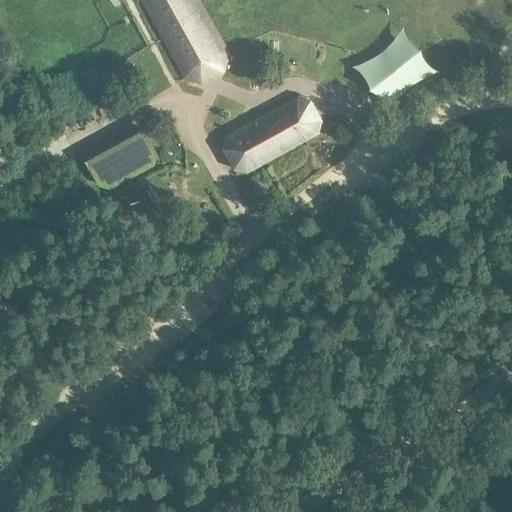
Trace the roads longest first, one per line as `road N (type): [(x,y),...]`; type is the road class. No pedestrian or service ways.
road 1 (track): [(259,234),(0,479)]
road 2 (track): [(511,377),(288,511)]
road 3 (track): [(366,147),(259,234)]
road 4 (track): [(478,102),(366,147)]
